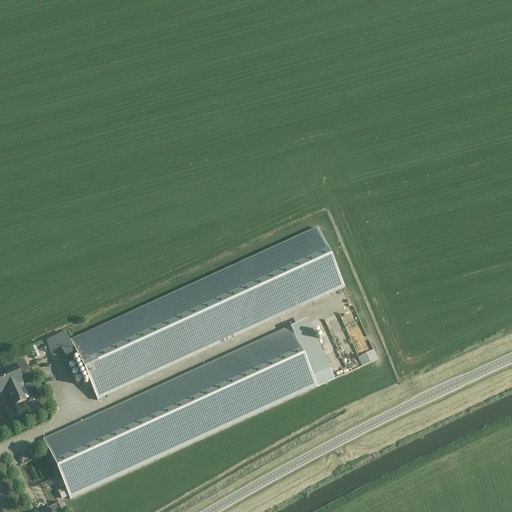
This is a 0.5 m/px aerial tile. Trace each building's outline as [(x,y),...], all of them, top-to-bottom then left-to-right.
[(318,229),(70,341),(97,401),(344,288),(318,229)] [(290,328),(43,441),(61,480),(64,488),(70,500),(317,387),(318,388),(335,381),(310,326),(293,334),(290,328)] [(49,355),(63,348),(58,338),(44,345),(49,355)] [(34,359),(40,356),(35,346),(30,349),(34,359)] [(0,373),(0,393),(8,390),(9,394),(8,394),(14,407),(26,401),(18,385),(23,383),(21,378),(31,374),(23,357),(6,364),(9,369),(0,373)] [(38,397),(32,384),(25,387),(31,400),(38,397)] [(26,406),(29,413),(38,408),(35,402),(26,406)] [(34,451),(41,448),(39,443),(32,447),(34,451)] [(67,498),(64,490),(58,492),(62,500),(67,498)]
